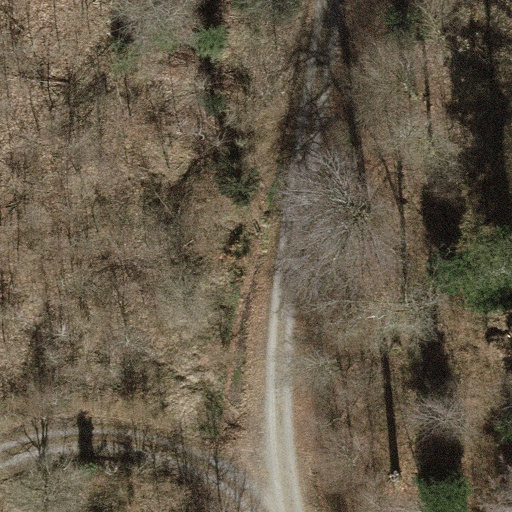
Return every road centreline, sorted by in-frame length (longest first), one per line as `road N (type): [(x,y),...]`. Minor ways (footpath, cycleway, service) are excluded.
road 1 (track): [(285,504),(290,321),(339,0)]
road 2 (track): [(285,504),(198,455),(90,432),(0,455)]
